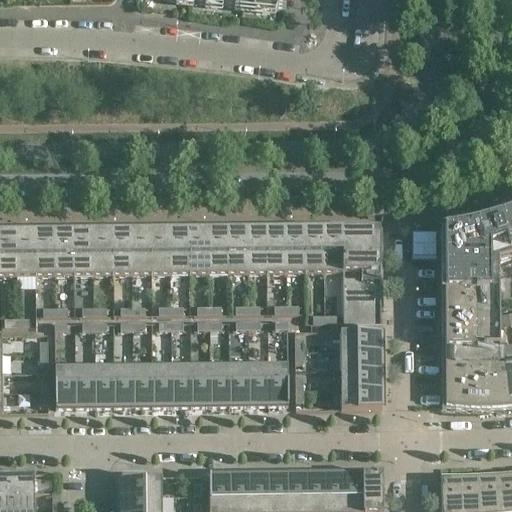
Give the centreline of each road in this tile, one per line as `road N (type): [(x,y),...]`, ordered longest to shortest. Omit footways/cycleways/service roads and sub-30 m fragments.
road 1 (tertiary): [(0,187),(432,179),(472,152),(493,112),(491,0)]
road 2 (tertiary): [(432,0),(427,94),(397,134),(375,145),(0,153)]
road 3 (residential): [(0,39),(203,52),(329,71)]
road 4 (residential): [(91,442),(408,441)]
road 5 (residential): [(408,441),(406,234)]
